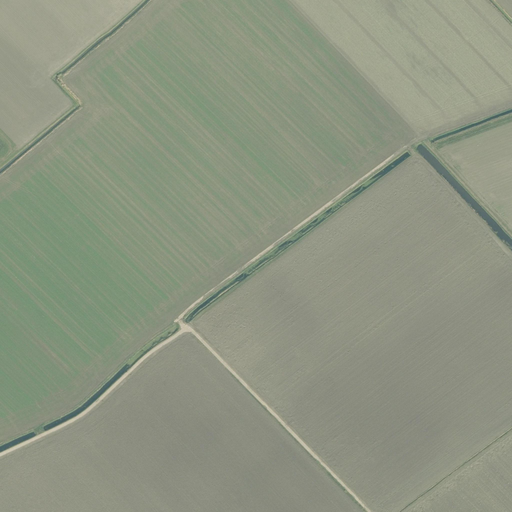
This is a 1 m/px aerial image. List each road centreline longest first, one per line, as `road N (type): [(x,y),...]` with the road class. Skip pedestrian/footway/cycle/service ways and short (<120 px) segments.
road 1 (track): [(421,138),(195,303),(181,316),(184,328),(83,414),(0,455)]
road 2 (track): [(369,511),(184,328)]
road 3 (track): [(511,233),(421,138)]
